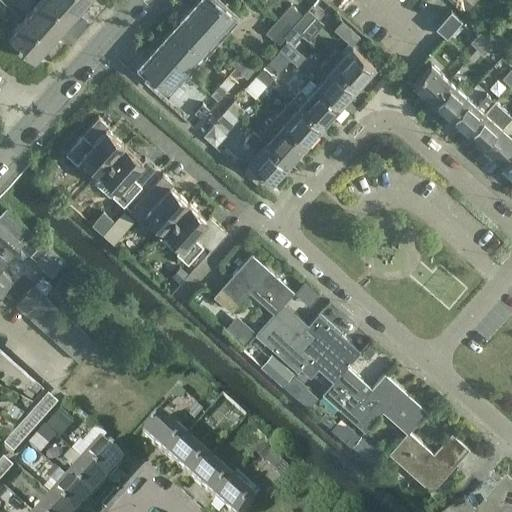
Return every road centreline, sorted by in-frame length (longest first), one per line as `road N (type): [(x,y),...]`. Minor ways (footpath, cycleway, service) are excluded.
road 1 (residential): [(430,364),(293,241),(291,203),(375,115),(403,120),(511,214)]
road 2 (tertiary): [(32,124),(88,48),(149,0)]
road 3 (residential): [(430,364),(511,271)]
